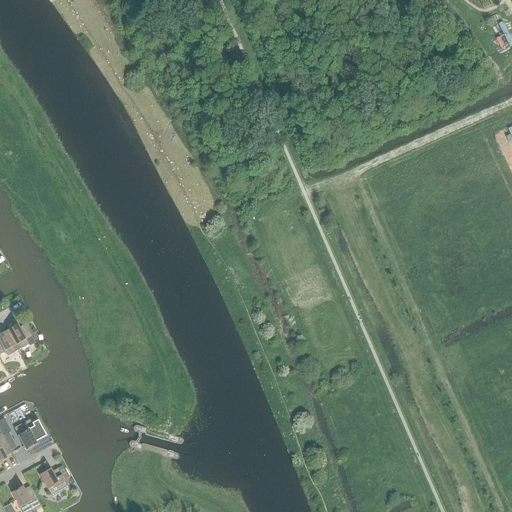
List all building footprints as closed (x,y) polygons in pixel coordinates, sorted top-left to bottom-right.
[(16,326),(7,331),(18,350),(29,344),(30,346),(35,343),(25,325),(24,325),(17,329),(16,327),(16,326)] [(7,357),(18,350),(7,331),(0,334),(0,338),(0,354),(5,352),(7,357)] [(4,419),(0,421),(0,432),(10,451),(17,447),(9,433),(11,432),(4,419)] [(34,443),(41,439),(47,435),(40,422),(33,425),(30,419),(14,429),(26,451),(35,446),(34,443)] [(4,457),(11,453),(1,434),(0,433),(0,462),(5,460),(4,457)] [(58,469),(64,480),(68,477),(62,466),(58,469)] [(52,497),(68,488),(58,469),(50,473),(49,470),(40,475),(52,497)] [(22,511),(29,511),(40,506),(30,486),(22,490),(21,488),(12,493),(22,511)] [(8,511),(17,511),(13,503),(6,506),(8,511)]
